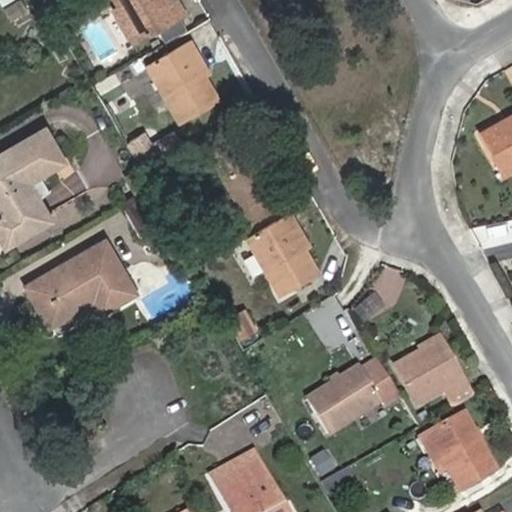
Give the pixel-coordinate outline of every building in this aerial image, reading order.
[(172,6),(169,0),(118,0),(123,8),(118,12),(137,45),(187,16),(179,1),(172,6)] [(193,57),(199,54),(191,40),(146,66),(179,123),(219,101),(204,76),(193,57)] [(210,73),(199,54),(193,57),(204,76),(210,73)] [(511,113),(497,122),(500,128),(511,120),(511,113)] [(511,170),(511,120),(500,128),(497,122),(479,133),(503,176),(511,170)] [(0,154),(0,240),(4,247),(52,220),(30,182),(64,162),(45,129),(0,154)] [(251,226),(286,205),(242,130),(208,149),(251,226)] [(147,140),(134,148),(148,170),(181,151),(174,138),(153,150),(147,140)] [(124,180),(117,150),(80,157),(86,188),(124,180)] [(81,173),(51,185),(57,201),(87,190),(81,173)] [(122,206),(139,237),(170,220),(153,189),(122,206)] [(294,230),(299,227),(291,213),(247,238),(280,295),(319,272),(305,248),(294,230)] [(309,246),(299,227),(294,230),(305,248),(309,246)] [(25,286),(49,327),(93,303),(99,315),(137,294),(105,239),(25,286)] [(367,324),(388,304),(376,291),(355,311),(367,324)] [(462,380),(461,381),(439,342),(396,366),(418,405),(445,390),(454,405),(471,395),(462,380)] [(399,396),(377,360),(361,370),(359,367),(306,400),(328,436),(381,402),(383,406),(399,396)] [(429,434),(448,467),(460,490),(495,471),(463,415),(429,434)] [(438,471),(448,467),(429,434),(420,439),(438,471)] [(327,449),(310,459),(320,477),(338,466),(327,449)] [(253,453),(226,467),(231,478),(258,462),(253,453)] [(226,467),(211,475),(230,511),(278,511),(278,510),(282,507),(258,462),(231,478),(226,467)] [(354,480),(347,468),(332,476),(339,488),(354,480)]
